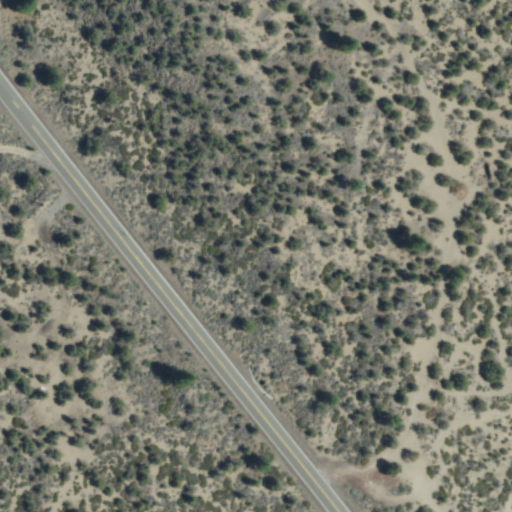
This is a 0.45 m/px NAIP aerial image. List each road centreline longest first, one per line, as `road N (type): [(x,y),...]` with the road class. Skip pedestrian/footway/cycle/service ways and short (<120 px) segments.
road 1 (residential): [(441,511),(409,471),(398,437),(417,391),(437,294),(446,170),(421,88),(374,0)]
road 2 (secondary): [(0,95),(338,511)]
